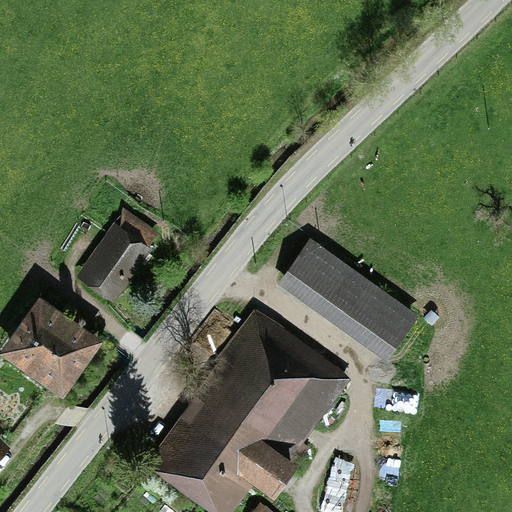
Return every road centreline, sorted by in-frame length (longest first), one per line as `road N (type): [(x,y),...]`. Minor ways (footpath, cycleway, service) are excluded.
road 1 (residential): [(485,0),(407,84),(320,158),(223,265),(30,511)]
road 2 (track): [(223,265),(363,371),(364,511)]
